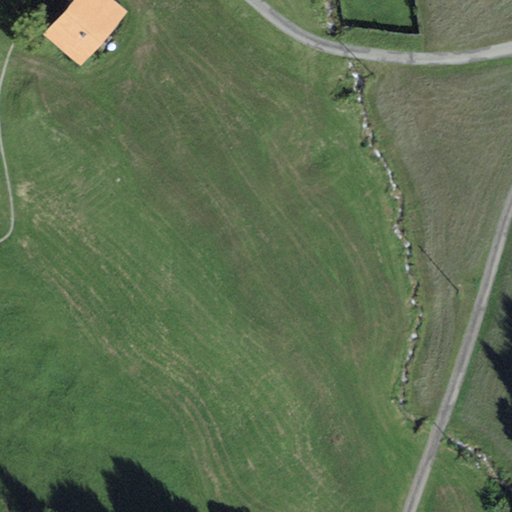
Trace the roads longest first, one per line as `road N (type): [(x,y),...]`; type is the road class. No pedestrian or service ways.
road 1 (residential): [(511,210),(408,511)]
road 2 (residential): [(250,0),(317,45),(454,58),(511,48)]
